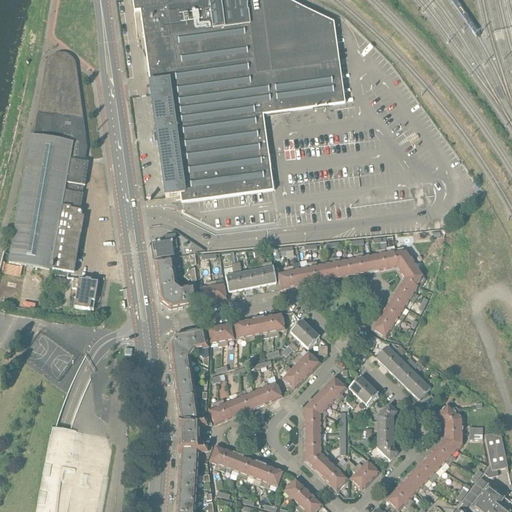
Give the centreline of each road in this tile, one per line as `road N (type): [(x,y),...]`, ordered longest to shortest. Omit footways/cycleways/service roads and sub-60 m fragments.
road 1 (tertiary): [(100,0),(145,330)]
road 2 (residential): [(354,511),(415,449),(419,424),(385,380),(346,351)]
road 3 (residential): [(342,511),(281,452),(273,429),(346,351)]
road 4 (tertiary): [(145,330),(157,438),(153,511)]
road 5 (residential): [(346,351),(382,292),(362,284),(296,298)]
road 6 (residential): [(296,298),(145,330)]
